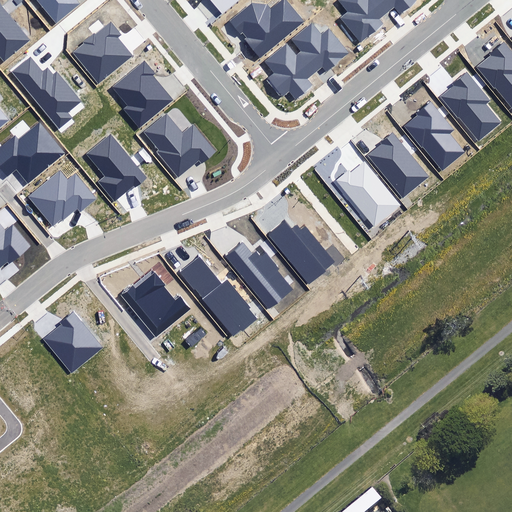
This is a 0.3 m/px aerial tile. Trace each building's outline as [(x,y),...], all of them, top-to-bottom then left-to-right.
[(35,0),(56,24),(80,4),(77,0),(35,0)] [(212,0),(223,13),(238,0),(212,0)] [(246,40),(260,57),(305,21),(287,0),(281,0),(271,9),(267,5),(252,3),(230,21),(240,33),(243,31),(249,38),(246,40)] [(378,19),(386,13),(376,0),(340,0),(349,11),(341,17),(360,41),(382,24),(378,19)] [(376,0),(386,13),(395,6),(401,15),(420,0),(376,0)] [(0,58),(2,62),(29,40),(0,4),(0,58)] [(303,52),(300,54),(315,73),(322,67),(327,73),(350,54),(329,27),(321,34),(311,22),(291,38),(303,52)] [(119,35),(110,24),(96,36),(93,33),(82,42),(84,44),(72,53),(98,83),(131,56),(115,37),(119,35)] [(511,50),(504,41),(489,54),(490,56),(476,67),(494,88),(495,87),(511,107),(511,50)] [(315,73),(300,54),(297,56),(287,44),(267,61),(276,73),(268,80),(282,97),(289,92),(295,100),(313,85),(308,79),(315,73)] [(43,72),(31,58),(14,71),(60,127),(71,118),(67,112),(81,101),(56,71),(53,73),(48,68),(43,72)] [(156,73),(145,59),(113,86),(129,105),(123,109),(140,128),(174,99),(154,75),(156,73)] [(492,100),(468,71),(452,84),(454,86),(440,97),(457,118),(459,117),(480,142),(502,124),(486,105),(492,100)] [(455,129),(431,100),(416,113),(417,115),(403,127),(421,148),(422,146),(443,171),(465,153),(449,134),(455,129)] [(0,126),(9,120),(0,109),(0,126)] [(182,133),(167,114),(145,132),(159,150),(157,152),(178,177),(199,160),(202,164),(218,152),(194,123),(182,133)] [(16,168),(28,183),(65,153),(40,121),(18,139),(15,135),(0,146),(0,167),(7,176),(16,168)] [(428,176),(392,133),(380,142),(382,145),(369,156),(403,197),(428,176)] [(147,178),(110,135),(88,154),(107,176),(98,183),(114,201),(133,186),(135,188),(147,178)] [(401,205),(364,162),(351,173),(349,171),(336,182),(375,227),(401,205)] [(68,179),(60,170),(28,196),(52,226),(61,218),(63,220),(77,208),(81,212),(98,199),(76,172),(68,179)] [(292,230),(285,222),(269,236),(309,284),(335,262),(305,226),(300,230),(297,226),(292,230)] [(0,268),(8,262),(9,263),(30,246),(12,225),(6,230),(0,223),(0,268)] [(252,256),(243,244),(227,256),(269,309),(294,290),(278,271),(280,269),(266,252),(260,257),(256,252),(252,256)] [(221,284),(199,258),(181,273),(233,336),(241,329),(243,331),(257,319),(249,309),(250,308),(227,279),(221,284)] [(136,288),(132,284),(119,295),(156,337),(189,308),(180,298),(176,302),(163,287),(166,285),(154,272),(136,288)] [(103,348),(73,311),(62,320),(59,322),(61,324),(43,338),(71,373),(103,348)] [(373,511),(385,503),(374,489),(345,511),(373,511)]
